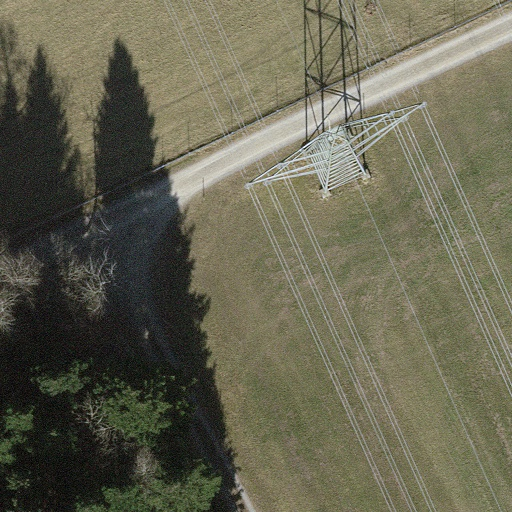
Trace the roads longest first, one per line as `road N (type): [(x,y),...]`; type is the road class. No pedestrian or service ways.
road 1 (unclassified): [(511,44),(0,283)]
road 2 (track): [(103,233),(242,511)]
